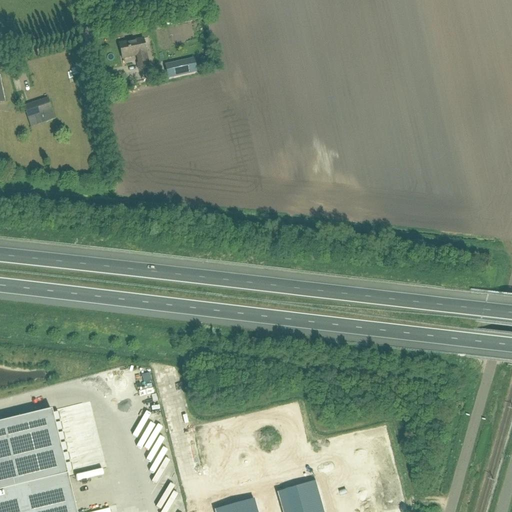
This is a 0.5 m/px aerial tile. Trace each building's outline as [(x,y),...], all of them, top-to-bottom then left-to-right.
[(149,68),(143,40),(119,45),(122,59),(137,56),(138,64),(137,64),(139,70),(149,68)] [(168,80),(196,74),(193,60),(165,66),(168,80)] [(49,102),(24,110),(28,120),(38,117),(40,123),(55,119),(49,102)] [(76,511),(51,412),(0,424),(0,511),(76,511)] [(316,483),(297,488),(300,500),(320,495),(316,483)] [(280,506),(300,500),(297,488),(277,494),(280,506)] [(320,495),(300,500),(303,511),(323,506),(320,495)] [(235,511),(256,511),(254,500),(234,506),(235,511)] [(280,506),(282,511),(302,511),(303,511),(300,500),(280,506)]
